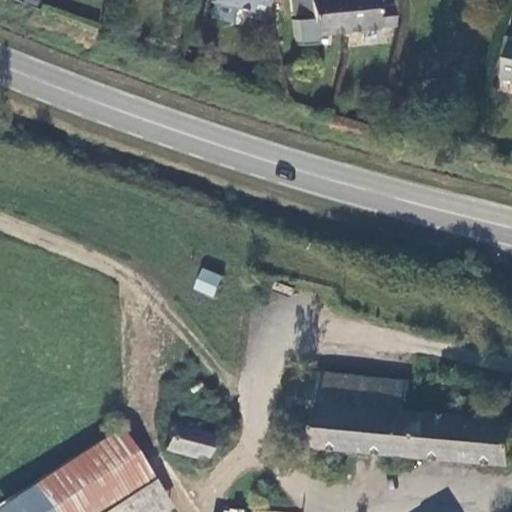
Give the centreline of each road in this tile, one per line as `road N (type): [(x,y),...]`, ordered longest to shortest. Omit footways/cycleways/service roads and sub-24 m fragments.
road 1 (secondary): [(511,226),(244,150),(0,60)]
road 2 (track): [(191,511),(257,446),(251,394),(129,274),(0,223)]
